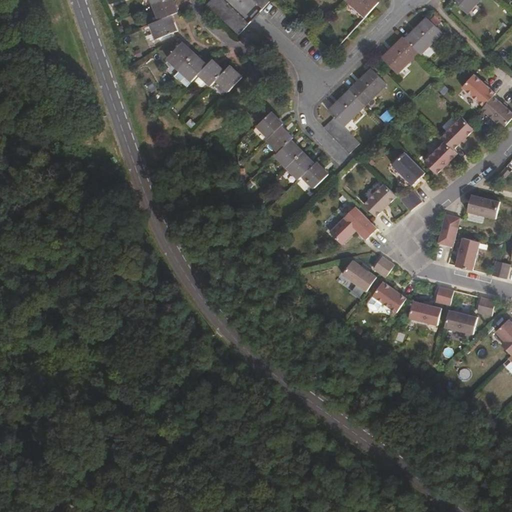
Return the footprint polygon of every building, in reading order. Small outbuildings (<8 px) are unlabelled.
[(180,12),(174,0),(165,0),(155,5),(161,20),(172,16),(180,12)] [(212,10),(221,0),(211,0),(206,5),(212,10)] [(217,15),(228,4),(223,0),(221,0),(212,10),(217,15)] [(261,10),(270,0),(260,0),(256,5),(261,10)] [(360,12),(370,0),(358,0),(353,5),(360,12)] [(365,17),(379,3),(376,0),(370,0),(360,12),(365,17)] [(451,0),(467,14),(479,0),(451,0)] [(223,20),(233,9),(228,4),(217,15),(223,20)] [(228,25),(238,14),(233,9),(223,20),(228,25)] [(233,30),(243,19),(238,14),(228,25),(233,30)] [(178,31),(172,16),(161,20),(152,25),(158,40),(178,31)] [(420,55),(442,34),(426,17),(404,38),(419,53),(420,55)] [(238,35),(249,24),(243,19),(233,30),(238,35)] [(398,74),(419,53),(404,38),(403,37),(382,58),(398,74)] [(180,69),(194,53),(182,42),(168,58),(180,69)] [(207,64),(194,53),(180,69),(192,81),(198,74),(207,64)] [(225,72),(212,59),(207,64),(198,74),(212,87),(217,81),(225,72)] [(229,92),(243,78),(230,66),(225,72),(217,81),(229,92)] [(365,106),(386,85),(372,70),(350,91),(365,106)] [(492,93),(494,90),(485,82),(481,79),(471,71),(459,85),(482,104),(492,93)] [(343,128),(365,106),(350,91),(328,112),(334,118),(339,123),(343,128)] [(501,101),(492,93),(482,104),(480,107),(503,127),(511,115),(511,110),(505,105),(501,101)] [(282,127),(284,125),(271,112),(257,125),(269,138),(282,127)] [(464,135),(472,127),(460,115),(440,136),(443,139),(452,147),(460,139),(464,135)] [(328,134),(339,123),(334,118),(323,129),(328,134)] [(333,139),(344,128),(343,128),(339,123),(328,134),(333,139)] [(291,141),(294,139),(282,127),(269,138),(267,140),(279,153),(291,141)] [(338,144),(349,134),(344,128),(333,139),(338,144)] [(343,149),(354,139),(349,134),(338,144),(343,149)] [(349,155),(360,144),(354,139),(343,149),(349,155)] [(447,160),(456,151),(452,147),(443,139),(424,160),(436,172),(444,164),(447,160)] [(287,168),(303,153),(291,141),(279,153),(275,156),(287,168)] [(424,170),(403,150),(391,163),(412,183),(424,170)] [(304,176),(314,165),(303,153),(287,168),(299,180),(304,176)] [(329,174),(317,162),(314,165),(304,176),(315,188),(329,174)] [(504,177),(511,170),(507,166),(500,173),(504,177)] [(376,214),(396,193),(384,181),(363,201),(376,214)] [(421,200),(412,188),(400,197),(410,209),(421,200)] [(498,217),(502,199),(473,192),(469,209),(498,217)] [(366,238),(377,226),(354,204),(329,230),(342,242),(356,228),(366,238)] [(458,230),(461,215),(447,212),(443,227),(458,230)] [(454,245),(458,230),(443,227),(439,241),(454,245)] [(474,268),(480,239),(464,236),(456,263),(474,268)] [(387,275),(396,263),(383,254),(375,266),(380,270),(387,275)] [(367,289),(377,275),(369,269),(362,264),(353,257),(343,272),(367,289)] [(508,276),(511,262),(496,259),(493,273),(508,276)] [(408,296),(384,278),(374,293),(375,294),(384,300),(398,310),(408,296)] [(451,303),(455,288),(441,285),(437,299),(451,303)] [(384,300),(375,294),(369,301),(369,305),(374,308),(378,308),(384,300)] [(492,313),(496,298),(481,295),(478,310),(492,313)] [(438,324),(443,306),(414,299),(409,316),(438,324)] [(474,332),(479,314),(468,312),(460,310),(450,308),(446,325),(474,332)] [(511,326),(507,322),(495,334),(504,344),(501,348),(511,357),(511,356),(511,326)]
